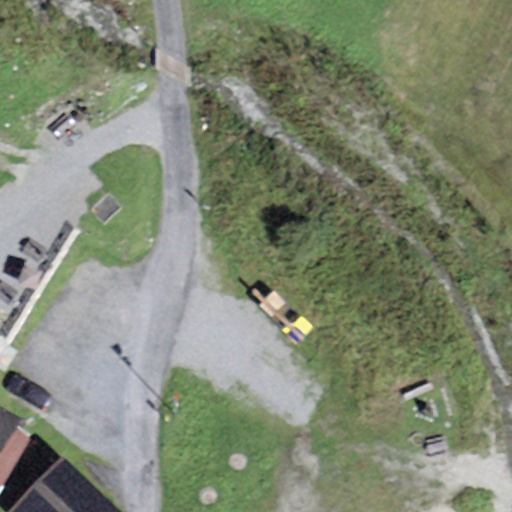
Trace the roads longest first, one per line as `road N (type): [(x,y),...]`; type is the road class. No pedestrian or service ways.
road 1 (track): [(170,0),(176,249),(146,356),(142,511)]
road 2 (track): [(0,152),(40,167),(73,163),(177,105)]
